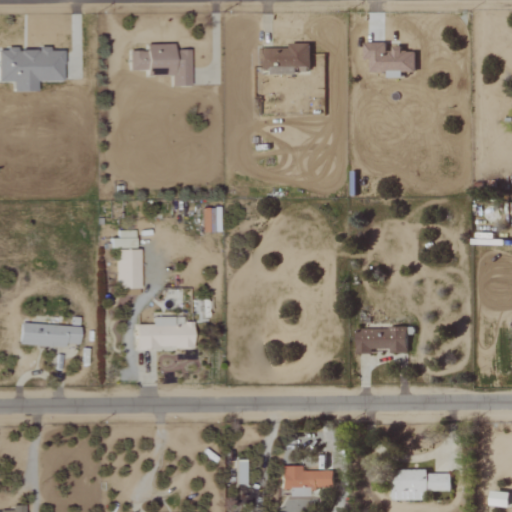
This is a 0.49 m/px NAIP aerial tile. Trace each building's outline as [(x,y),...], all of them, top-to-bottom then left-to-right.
[(286,49),(257,48),(257,69),(268,69),(268,73),(308,74),(308,44),(287,43),(286,49)] [(413,72),(414,51),(399,51),(399,49),(384,49),(384,43),(362,43),(361,59),(368,59),(368,72),(385,72),(385,78),(400,78),(400,72),(413,72)] [(187,86),(187,50),(169,50),(169,45),(142,45),(142,51),(126,52),(126,70),(144,70),(144,76),(168,75),(168,86),(187,86)] [(59,81),(59,50),(0,49),(0,81),(9,81),(9,92),(33,91),(33,82),(59,81)] [(106,248),(131,248),(131,231),(115,230),(115,239),(106,238),(106,248)] [(113,289),(137,288),(137,250),(113,250),(113,289)] [(132,325),(131,348),(190,349),(190,324),(178,323),(178,317),(149,317),(149,325),(132,325)] [(15,346),(62,347),(62,344),(75,344),(76,326),(16,325),(15,346)] [(405,328),(354,329),(355,354),(370,354),(370,352),(406,351),(405,328)] [(241,461),(232,460),(232,485),(241,485),(241,461)] [(298,471),(298,466),(277,466),(278,490),(287,490),(287,497),(307,497),(307,489),(332,488),(331,471),(298,471)] [(423,501),(424,491),(449,491),(449,474),(426,473),(426,470),(390,469),(389,500),(423,501)] [(487,506),(507,508),(508,493),(489,491),(487,506)]
